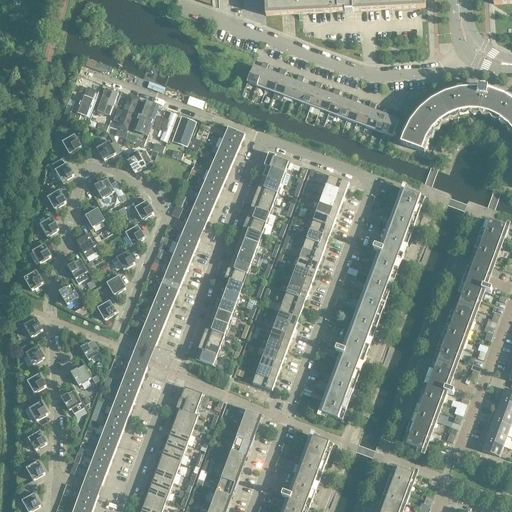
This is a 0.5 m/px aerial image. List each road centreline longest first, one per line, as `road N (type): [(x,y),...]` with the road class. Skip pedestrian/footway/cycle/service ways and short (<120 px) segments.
road 1 (residential): [(126,501),(55,477),(49,317),(59,254),(91,169),(155,188),(167,219)]
road 2 (residential): [(251,511),(368,192),(363,175),(262,136)]
road 3 (residential): [(126,501),(221,242)]
road 4 (residential): [(445,66),(375,74),(182,5)]
road 5 (residential): [(262,136),(87,72)]
road 6 (residential): [(462,452),(511,301)]
